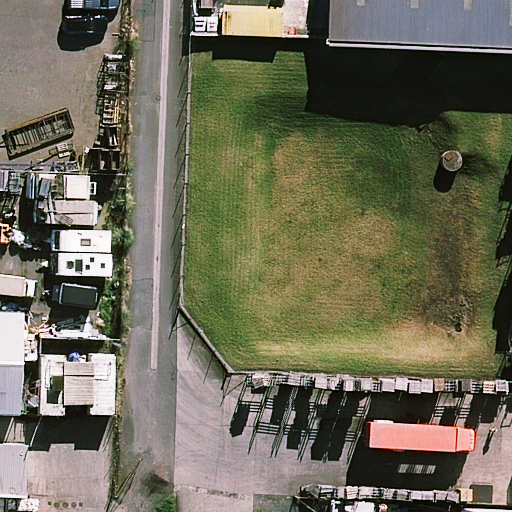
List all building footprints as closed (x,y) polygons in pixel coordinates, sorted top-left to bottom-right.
[(194,0),(193,30),(275,32),(275,0),(194,0)] [(511,0),(334,0),(334,23),(511,28),(511,0)] [(16,282),(0,281),(0,386),(13,387),(16,282)] [(19,444),(0,443),(0,491),(17,493),(19,444)] [(449,511),(511,511),(511,490),(451,488),(449,511)]
